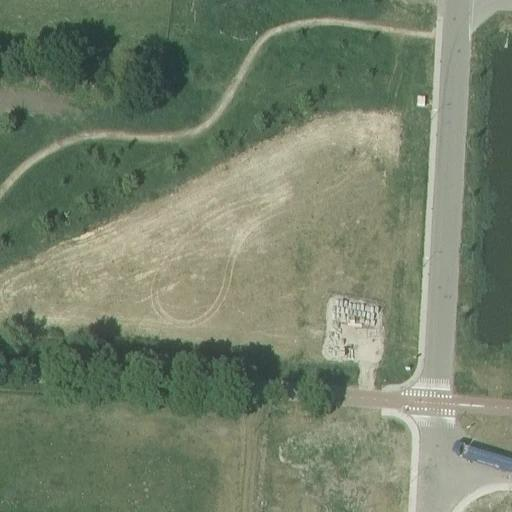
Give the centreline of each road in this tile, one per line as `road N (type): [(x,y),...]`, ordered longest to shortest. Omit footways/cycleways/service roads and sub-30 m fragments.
road 1 (unclassified): [(436,405),(0,374)]
road 2 (unclassified): [(436,405),(454,0)]
